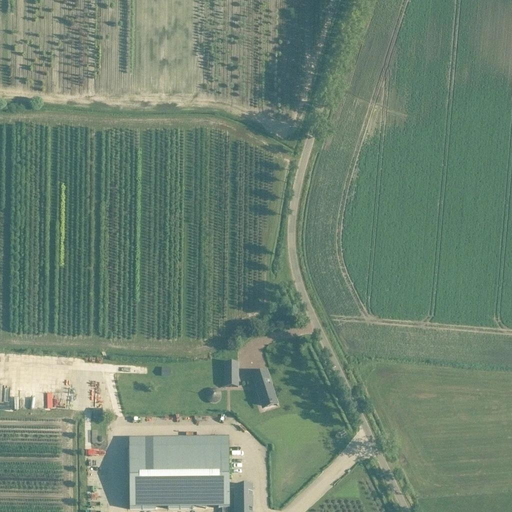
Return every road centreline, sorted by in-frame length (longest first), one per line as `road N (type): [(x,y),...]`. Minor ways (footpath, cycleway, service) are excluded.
road 1 (unclassified): [(405,511),(304,298),(290,237),(296,189),(353,0)]
road 2 (unknown): [(265,511),(231,431),(124,423)]
road 3 (unknown): [(124,423),(105,370),(94,362),(1,377)]
